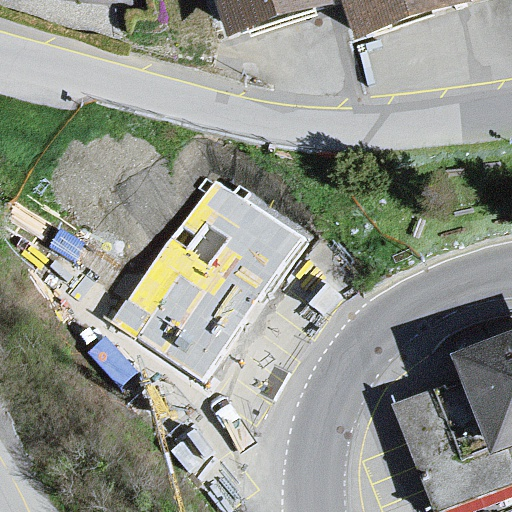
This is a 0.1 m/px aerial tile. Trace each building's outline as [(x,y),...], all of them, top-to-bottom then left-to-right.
[(304,0),(191,0),(204,48),(310,20),(304,0)] [(442,0),(319,0),(333,47),(446,13),(442,0)] [(299,236),(205,174),(107,320),(202,383),(299,236)] [(108,202),(83,242),(124,268),(149,228),(108,202)] [(511,327),(423,357),(436,397),(390,412),(423,511),(430,511),(511,485),(511,462),(509,453),(511,451),(511,327)]
